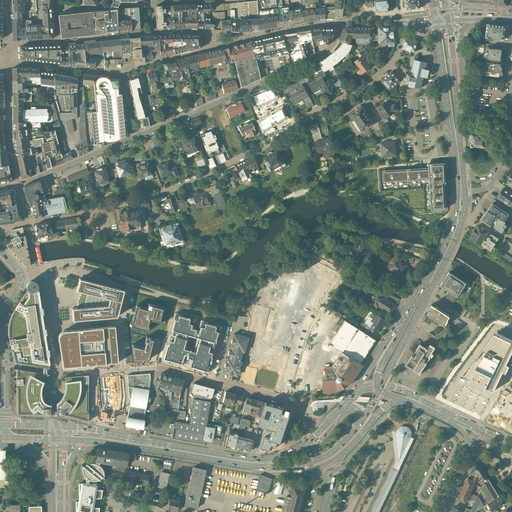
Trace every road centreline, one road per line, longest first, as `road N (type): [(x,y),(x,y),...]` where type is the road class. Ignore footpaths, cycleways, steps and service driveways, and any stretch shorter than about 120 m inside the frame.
road 1 (residential): [(27,222),(169,188),(265,144),(383,70),(396,50),(397,18)]
road 2 (secondary): [(435,21),(457,198),(416,296)]
road 3 (residential): [(363,13),(299,66),(132,138)]
road 4 (residential): [(132,138),(122,73),(0,68)]
road 5 (residential): [(0,248),(23,274),(4,316),(3,423)]
road 6 (residential): [(123,370),(160,366),(297,410)]
road 7 (secondary): [(278,456),(236,457),(107,434)]
road 8 (residential): [(55,0),(54,9),(217,0)]
road 9 (secondary): [(399,350),(457,235),(464,193)]
road 10 (secondary): [(92,441),(250,466)]
road 11 (residential): [(132,138),(0,186)]
